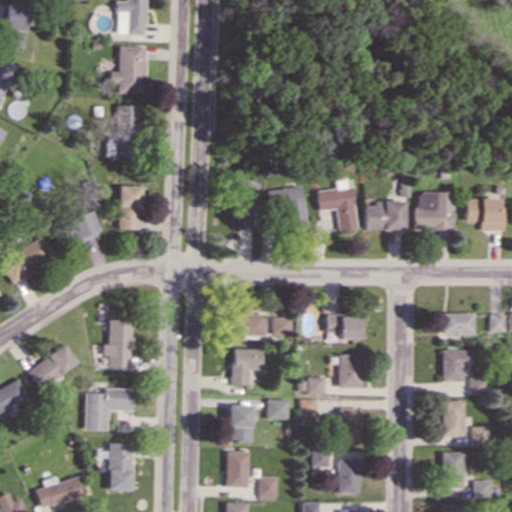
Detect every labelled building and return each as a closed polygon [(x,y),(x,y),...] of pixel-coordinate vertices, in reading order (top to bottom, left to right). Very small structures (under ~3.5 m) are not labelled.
[(141,0),(114,0),(113,33),(141,34),(141,0)] [(0,45),(20,46),(22,4),(1,3),(0,45)] [(141,46),(115,45),(114,71),(107,71),(106,83),(113,83),(113,92),(140,93),(141,46)] [(0,92),(9,64),(0,61),(0,92)] [(111,142),(102,142),(102,156),(135,156),(135,105),(112,105),(111,142)] [(333,208),(335,231),(351,229),(347,178),(332,180),(332,188),(313,190),(314,210),(333,208)] [(234,228),(256,229),(257,179),(235,179),(234,228)] [(136,229),(137,186),(115,185),(114,229),(136,229)] [(278,198),(282,226),(303,223),(298,186),(271,190),(272,199),(278,198)] [(412,229),(449,230),(450,191),(412,191),(412,229)] [(476,229),(499,230),(500,205),(495,205),(495,198),(462,198),(462,220),(476,220),(476,229)] [(400,230),(401,201),(370,200),(370,205),(362,205),(361,229),(400,230)] [(70,242),(96,235),(89,210),(63,218),(70,242)] [(0,258),(0,267),(9,282),(51,256),(39,236),(0,258)] [(470,313),(439,312),(438,333),(469,333),(470,313)] [(261,334),(262,313),(231,313),(231,334),(261,334)] [(501,314),(485,313),(484,331),(500,331),(501,314)] [(356,337),(356,314),(322,315),(322,333),(335,332),(335,338),(356,337)] [(269,316),(269,334),(287,334),(287,316),(269,316)] [(129,367),(130,320),(106,319),(105,344),(100,344),(100,355),(105,355),(105,367),(129,367)] [(24,370),(38,389),(75,362),(61,343),(24,370)] [(229,384),(244,384),(245,369),(258,369),(258,348),(229,348),(229,384)] [(437,380),(458,380),(458,367),(468,367),(468,349),(437,349),(437,380)] [(356,353),(333,354),(333,387),(356,387),(356,353)] [(320,377),(303,376),(303,393),(320,394),(320,377)] [(465,394),(482,394),(482,376),(465,377),(465,394)] [(0,408),(25,396),(16,378),(0,386),(0,408)] [(130,388),(102,388),(102,393),(83,392),(82,429),(105,430),(105,409),(130,410),(130,388)] [(313,398),(295,398),(296,416),(313,416),(313,398)] [(263,418),(284,418),(284,399),(263,399),(263,418)] [(437,436),(459,435),(458,400),(437,400),(437,436)] [(248,405),(226,404),(225,440),(247,441),(248,405)] [(357,407),(335,407),(335,442),(356,443),(357,407)] [(484,426),(467,426),(467,444),(484,443),(484,426)] [(129,490),(129,443),(106,443),(106,490),(129,490)] [(244,451),(223,450),(222,486),(243,486),(244,451)] [(308,466),(325,466),(324,450),(308,450),(308,466)] [(458,451),(437,451),(437,487),(458,487),(458,451)] [(334,492),(354,493),(355,459),(334,459),(334,492)] [(74,476),(56,482),(54,475),(40,480),(42,486),(32,489),(38,508),(80,495),(74,476)] [(272,500),(273,476),(256,475),(255,499),(272,500)] [(486,480),(468,480),(469,498),(486,497),(486,480)] [(0,511),(22,511),(16,497),(9,501),(5,491),(0,493),(0,511)] [(242,511),(243,502),(221,502),(220,511),(242,511)] [(298,511),(314,511),(314,502),(298,502),(298,511)]
